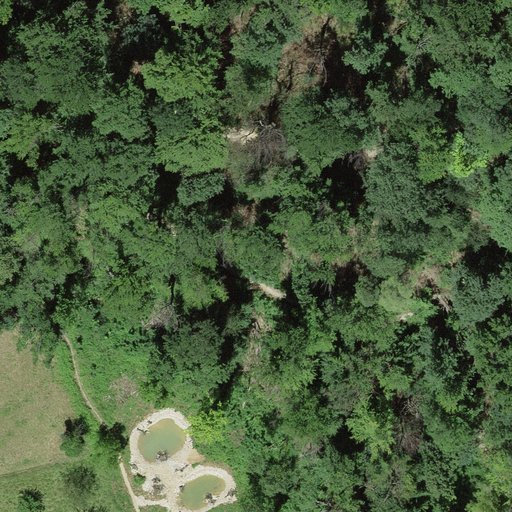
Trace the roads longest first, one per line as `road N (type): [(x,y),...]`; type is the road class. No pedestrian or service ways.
road 1 (track): [(511,280),(464,315),(411,319),(343,305),(244,263),(132,191),(0,79)]
road 2 (track): [(0,35),(159,118),(262,148),(400,139),(511,98)]
